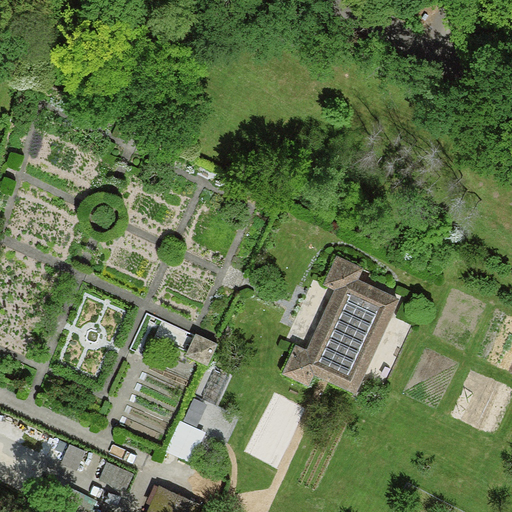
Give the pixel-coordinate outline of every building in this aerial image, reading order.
[(357,391),(400,299),(358,279),(363,268),(338,256),(326,282),(338,288),(309,351),(298,345),(285,372),(309,383),(314,371),(357,391)] [(148,314),(132,349),(146,356),(155,336),(189,352),(196,336),(148,314)] [(197,334),(196,336),(189,352),(188,354),(208,363),(217,343),(197,334)] [(197,457),(210,428),(184,416),(171,446),(197,457)] [(126,481),(131,466),(110,460),(106,475),(126,481)] [(195,511),(200,504),(160,486),(148,511),(195,511)]
